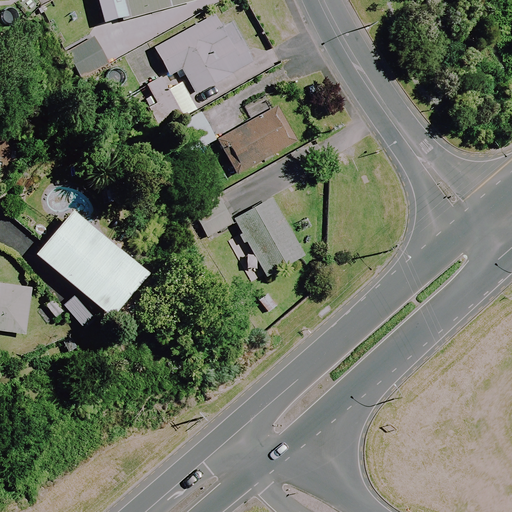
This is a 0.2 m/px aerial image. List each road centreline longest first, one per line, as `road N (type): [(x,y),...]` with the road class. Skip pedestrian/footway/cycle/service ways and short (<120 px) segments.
road 1 (secondary): [(218,437),(471,215)]
road 2 (secondary): [(507,251),(256,469)]
road 3 (tertiary): [(319,0),(387,119),(471,215)]
